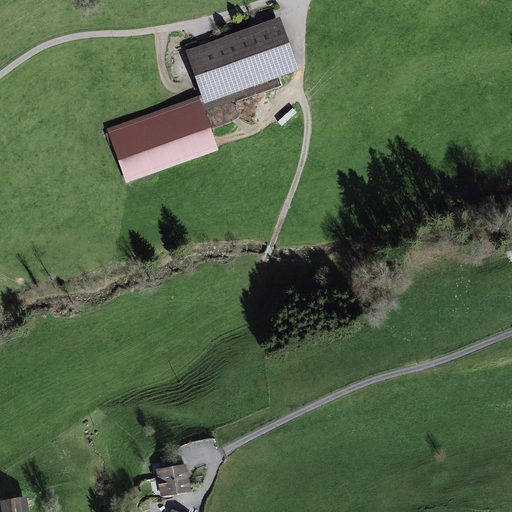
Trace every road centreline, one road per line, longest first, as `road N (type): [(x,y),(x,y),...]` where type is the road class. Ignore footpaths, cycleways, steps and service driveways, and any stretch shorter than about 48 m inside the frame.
road 1 (unclassified): [(511,331),(362,385),(207,460)]
road 2 (unclassified): [(272,0),(186,25),(42,47),(0,77)]
road 3 (track): [(299,79),(306,118),(300,172),(260,273)]
